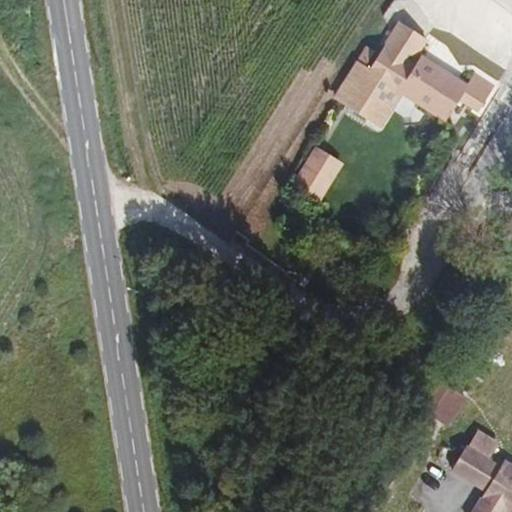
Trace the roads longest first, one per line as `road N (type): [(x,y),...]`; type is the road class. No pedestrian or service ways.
road 1 (secondary): [(145,511),(94,186)]
road 2 (residential): [(94,186),(132,209),(169,217),(294,303)]
road 3 (secondary): [(94,186),(66,0)]
